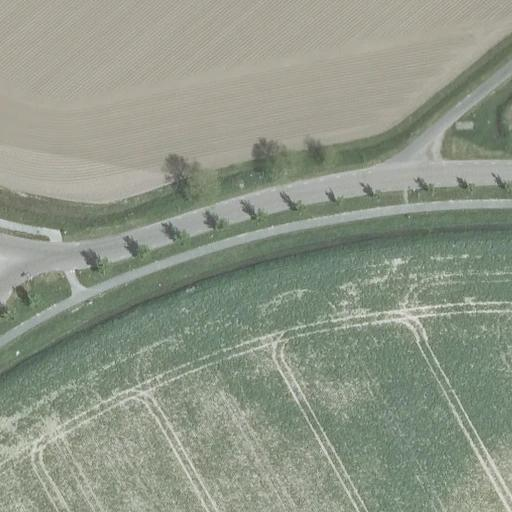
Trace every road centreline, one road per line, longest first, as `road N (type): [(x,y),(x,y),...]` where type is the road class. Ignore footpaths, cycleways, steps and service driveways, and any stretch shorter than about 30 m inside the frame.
road 1 (tertiary): [(3,252),(64,258),(297,192),(403,178)]
road 2 (unclassified): [(403,178),(403,164),(511,69)]
